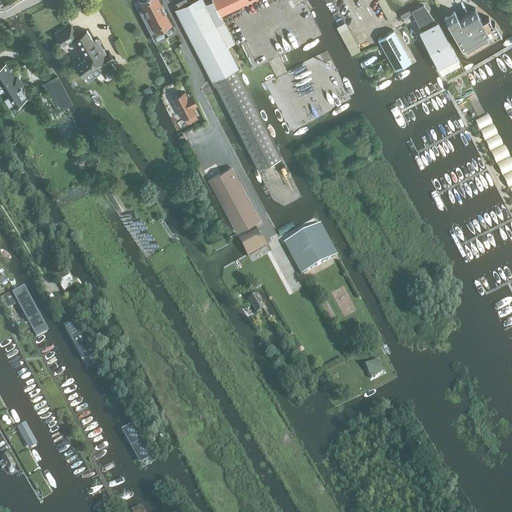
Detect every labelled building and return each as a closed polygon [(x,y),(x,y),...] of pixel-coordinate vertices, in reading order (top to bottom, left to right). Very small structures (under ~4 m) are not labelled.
[(142,0),(141,1),(145,9),(150,18),(147,19),(152,28),(161,23),(164,29),(173,24),(159,0),(142,0)] [(206,4),(203,0),(193,0),(175,10),(211,79),(236,66),(226,48),(234,43),(212,1),(206,4)] [(213,0),(221,15),(252,0),(213,0)] [(412,11),(413,13),(419,25),(421,29),(436,21),(423,5),(412,11)] [(475,7),(458,17),(454,10),(444,16),(464,51),(490,35),(492,39),(502,34),(495,22),(492,23),(489,17),(482,20),(475,7)] [(348,21),(339,24),(351,53),(359,50),(348,21)] [(436,21),(421,29),(420,30),(438,66),(457,57),(438,21),(436,21)] [(60,39),(64,45),(74,39),(83,54),(73,60),(84,75),(108,57),(103,49),(99,51),(87,30),(77,36),(71,25),(57,34),(60,39)] [(394,30),(378,39),(383,48),(395,70),(411,61),(394,30)] [(0,65),(0,89),(11,108),(28,97),(20,84),(22,82),(17,74),(13,75),(6,62),(0,65)] [(281,157),(235,68),(211,81),(213,86),(215,85),(258,169),(281,157)] [(252,83),(247,72),(241,75),(246,86),(252,83)] [(58,76),(54,77),(43,83),(58,112),(73,104),(58,76)] [(149,85),(142,90),(147,96),(153,91),(149,85)] [(173,97),(187,123),(198,117),(192,106),(193,105),(189,96),(187,97),(184,92),(173,97)] [(216,92),(207,97),(219,121),(228,117),(216,92)] [(34,94),(29,97),(33,103),(38,100),(34,94)] [(184,133),(178,136),(181,143),(187,139),(184,133)] [(237,232),(248,226),(258,221),(260,220),(231,167),(208,179),(237,232)] [(114,188),(107,192),(119,211),(126,207),(114,188)] [(320,224),(320,225),(284,244),(301,275),(337,255),(320,224)] [(238,235),(248,255),(268,245),(258,225),(238,235)] [(67,297),(73,293),(76,298),(80,296),(77,291),(65,271),(55,277),(67,297)] [(24,289),(13,295),(26,317),(36,337),(47,331),(24,289)] [(256,314),(264,309),(256,295),(248,300),(256,314)] [(65,329),(86,367),(96,361),(76,323),(65,329)] [(371,379),(384,373),(378,360),(364,366),(371,379)] [(327,376),(319,381),(324,388),(331,384),(327,376)] [(122,432),(139,461),(150,455),(133,426),(122,432)] [(6,467),(8,471),(15,467),(8,455),(1,459),(3,462),(0,464),(0,466),(2,470),(6,467)]
